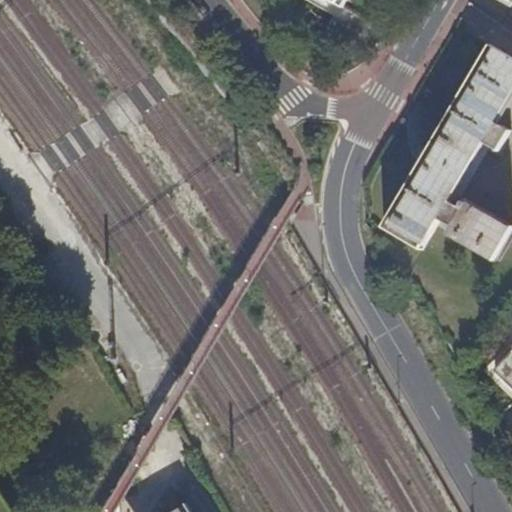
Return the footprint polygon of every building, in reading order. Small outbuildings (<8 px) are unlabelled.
[(335,0),(344,5),(346,6),(347,6),(371,20),(381,1),(381,0),(335,0)] [(511,95),(511,58),(492,48),(386,231),(422,250),(440,219),(453,227),(450,234),(495,260),(511,229),(511,228),(465,201),(461,207),(450,202),(484,143),(500,152),(511,132),(496,124),(511,95)] [(486,371),(511,395),(511,386),(495,370),(511,353),(511,342),(487,368),(486,371)] [(125,403),(91,352),(38,389),(72,438),(125,403)] [(511,353),(495,370),(511,386),(511,353)] [(13,511),(3,495),(0,490),(0,511),(13,511)]
